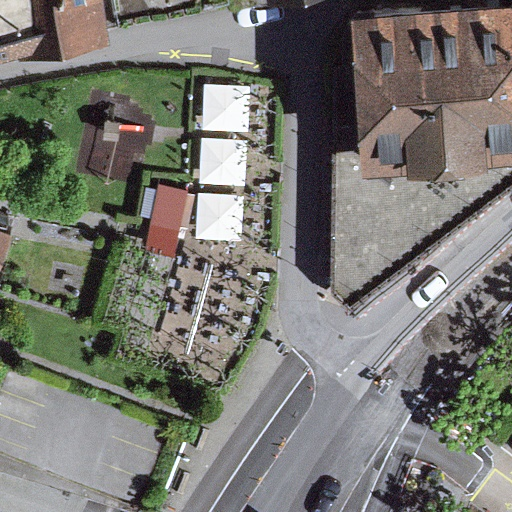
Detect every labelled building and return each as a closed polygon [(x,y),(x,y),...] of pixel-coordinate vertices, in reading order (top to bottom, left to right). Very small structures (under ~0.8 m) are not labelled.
[(0,0),(0,41),(110,19),(107,0),(0,0)] [(511,0),(353,0),(354,7),(364,142),(511,131),(511,0)] [(511,131),(364,142),(354,7),(342,27),(333,276),(351,292),(511,174),(511,131)] [(138,175),(160,100),(114,87),(92,162),(138,175)] [(167,176),(160,212),(188,218),(195,181),(167,176)] [(0,236),(12,203),(0,197),(0,236)] [(165,338),(235,351),(253,255),(183,242),(165,338)]
